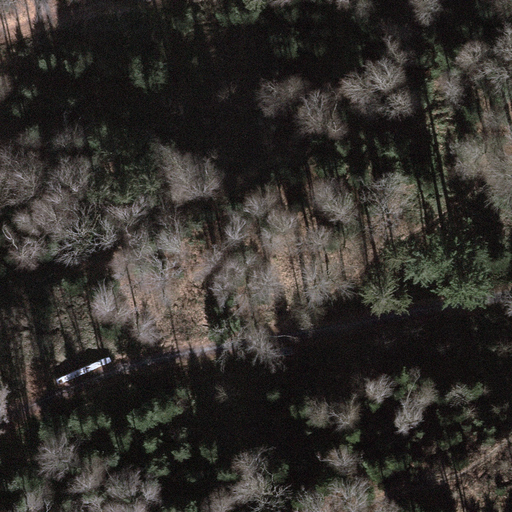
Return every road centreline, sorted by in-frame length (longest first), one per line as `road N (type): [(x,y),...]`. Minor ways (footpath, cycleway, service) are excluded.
road 1 (track): [(511,297),(104,372),(0,419)]
road 2 (track): [(123,0),(0,37)]
